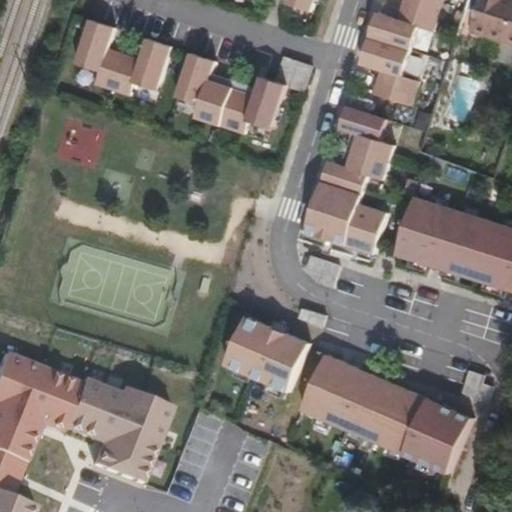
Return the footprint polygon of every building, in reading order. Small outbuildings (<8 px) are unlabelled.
[(289,0),(288,2),(309,9),(313,11),(316,0),(289,0)] [(401,0),(395,19),(381,14),(375,12),(358,64),(367,67),(379,71),(371,94),(410,106),(417,81),(401,76),(417,27),(431,31),(441,0),(401,0)] [(511,44),(511,0),(476,0),(467,30),(511,44)] [(154,90),(169,46),(144,38),(137,59),(104,48),(111,27),(87,19),(72,63),(96,71),(92,84),(126,95),(130,82),(154,90)] [(253,94),(207,78),(213,60),(188,52),(174,96),(197,103),(193,116),(242,133),(247,120),(270,128),(285,83),(273,79),(260,75),(253,94)] [(301,89),(309,65),(281,56),(281,58),(290,61),(285,83),(301,89)] [(285,83),(290,61),(281,58),(273,79),(285,83)] [(348,96),(345,107),(340,123),(350,127),(379,137),(385,120),(365,114),(369,102),(358,99),(348,96)] [(386,214),(358,205),(367,176),(380,180),(392,145),(378,141),(379,137),(350,127),(340,123),(338,129),(356,135),(345,168),(327,162),(304,234),(372,256),(386,214)] [(511,227),(413,195),(394,253),(426,263),(436,233),(449,237),(439,268),(458,274),(461,265),(485,273),(482,281),(501,288),(511,257),(511,256),(511,227)] [(328,287),(334,266),(307,258),(303,270),(316,274),(313,282),(328,287)] [(316,325),(319,316),(301,309),(297,318),(316,325)] [(285,392),(306,343),(281,333),(270,359),(256,353),(267,327),(242,317),(222,365),(285,392)] [(14,353),(0,388),(0,411),(34,425),(65,437),(67,432),(97,444),(100,435),(108,438),(123,395),(87,383),(14,353)] [(340,400),(354,368),(323,355),(299,410),(362,437),(366,428),(388,437),(384,446),(447,473),(471,417),(440,404),(426,437),(413,431),(427,399),(367,373),(353,406),(340,400)] [(491,389),(481,386),(485,375),(472,371),(464,392),(487,401),(491,389)] [(125,389),(123,395),(108,438),(96,468),(144,488),(175,409),(125,389)] [(0,495),(13,501),(38,436),(31,433),(34,425),(0,411),(0,495)] [(0,495),(0,511),(36,511),(37,511),(13,501),(0,495)]
